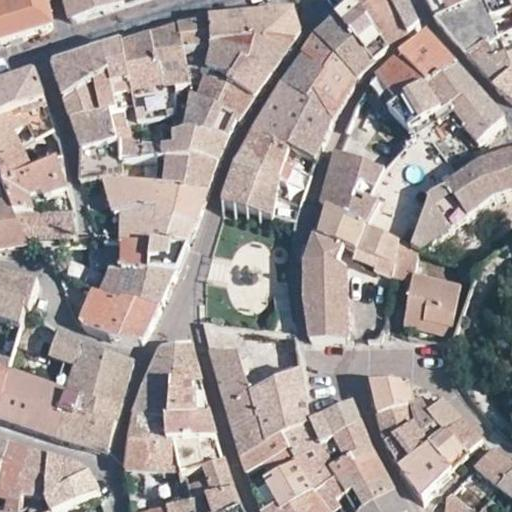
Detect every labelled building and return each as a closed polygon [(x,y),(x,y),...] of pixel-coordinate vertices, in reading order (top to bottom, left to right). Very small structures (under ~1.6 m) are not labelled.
[(0,12),(0,47),(9,45),(49,32),(52,28),(45,0),(16,0),(18,7),(0,12)] [(72,23),(74,23),(96,16),(125,7),(122,0),(64,0),(70,22),(72,23)] [(379,44),(390,59),(410,43),(401,23),(400,20),(394,12),(385,0),(364,0),(355,8),(370,28),(379,44)] [(401,23),(410,43),(420,32),(404,0),(385,0),(394,12),(400,20),(401,23)] [(425,0),(437,25),(442,22),(467,11),(461,0),(425,0)] [(461,0),(467,11),(484,6),(491,4),(489,0),(461,0)] [(484,6),(491,22),(496,20),(493,7),(509,1),(511,0),(489,0),(491,4),(484,6)] [(491,22),(484,6),(467,11),(442,22),(437,25),(455,45),(456,47),(467,60),(500,44),(499,42),(511,37),(511,14),(496,20),(491,22)] [(338,23),(377,70),(390,59),(379,44),(370,28),(355,8),(344,18),(338,23)] [(257,47),(295,49),(301,40),(294,19),(271,20),(245,22),(250,48),(257,47)] [(207,76),(232,82),(244,67),(251,70),(257,47),(250,48),(245,22),(225,24),(220,24),(213,25),(179,31),(180,38),(184,54),(187,69),(187,71),(188,73),(203,75),(207,76)] [(316,44),(359,87),(377,70),(338,23),(316,44)] [(177,93),(192,89),(188,73),(187,71),(187,69),(184,54),(180,38),(179,31),(161,38),(152,41),(157,63),(159,71),(166,93),(177,93)] [(511,37),(499,42),(500,44),(467,60),(476,72),(478,74),(495,92),(511,79),(511,37)] [(378,84),(399,111),(457,74),(441,56),(427,40),(378,84)] [(126,64),(138,127),(142,127),(172,121),(173,121),(175,107),(177,93),(166,93),(159,71),(157,63),(152,41),(138,46),(124,50),(126,64)] [(315,98),(335,125),(338,121),(359,87),(316,44),(310,52),(304,61),(305,61),(324,78),(315,98)] [(251,70),(273,80),(295,49),(257,47),(251,70)] [(66,106),(72,124),(101,118),(102,119),(126,115),(127,130),(138,127),(126,64),(124,50),(58,72),(56,73),(56,76),(56,77),(66,106)] [(293,79),(285,90),(310,106),(293,146),(290,153),(292,154),(317,166),(335,125),(315,98),(324,78),(305,61),(293,79)] [(238,93),(256,104),(266,91),(273,80),(251,70),(244,67),(232,82),(230,89),(238,93)] [(478,149),(479,150),(505,126),(492,112),(457,74),(399,111),(391,118),(409,137),(448,112),(478,149)] [(238,125),(241,127),(256,104),(238,93),(230,89),(232,82),(207,76),(203,75),(202,81),(207,83),(199,105),(215,112),(239,123),(238,125)] [(511,105),(511,79),(495,92),(499,95),(511,105)] [(33,80),(0,91),(0,133),(9,131),(15,141),(43,120),(42,119),(44,116),(45,114),(45,112),(46,111),(46,109),(36,81),(36,80),(34,80),(33,80)] [(261,131),(293,146),(310,106),(285,90),(266,123),(261,131)] [(191,136),(229,144),(233,135),(238,125),(239,123),(215,112),(199,105),(195,102),(193,109),(188,136),(191,136)] [(172,121),(175,138),(188,136),(193,109),(175,107),(173,121),(172,121)] [(80,144),(83,152),(116,147),(113,133),(127,130),(126,115),(102,119),(101,118),(72,124),(80,144)] [(56,140),(43,120),(15,141),(9,131),(0,133),(0,178),(3,186),(63,161),(60,147),(59,144),(59,143),(57,142),(56,140)] [(258,135),(256,137),(284,150),(290,153),(293,146),(261,131),(258,135)] [(434,148),(445,164),(446,163),(468,154),(452,135),(434,148)] [(197,163),(219,168),(223,157),(229,144),(191,136),(188,136),(175,138),(176,151),(142,151),(144,163),(157,163),(157,164),(197,163)] [(245,158),(239,169),(281,184),(294,189),(295,190),(304,176),(285,167),(287,165),(278,161),(284,150),(256,137),(245,158)] [(407,154),(448,195),(460,186),(457,179),(446,163),(445,164),(434,148),(428,141),(420,148),(416,143),(408,148),(405,152),(407,154)] [(156,191),(209,198),(212,188),(219,168),(197,163),(157,164),(157,163),(144,163),(124,164),(123,151),(122,146),(116,147),(83,152),(82,187),(85,187),(105,185),(124,183),(124,185),(155,189),(156,191)] [(292,154),(290,153),(284,150),(278,161),(287,165),(292,154)] [(123,151),(124,164),(144,163),(142,151),(123,151)] [(401,247),(413,253),(422,233),(426,220),(431,204),(448,195),(407,154),(388,174),(386,176),(381,188),(373,204),(382,209),(371,232),(371,233),(401,246),(401,247)] [(367,168),(337,157),(334,164),(342,166),(339,179),(336,188),(363,201),(363,199),(373,204),(381,188),(362,179),(367,168)] [(10,205),(14,216),(34,215),(29,200),(44,196),(45,199),(67,192),(63,161),(3,186),(10,205)] [(413,253),(419,257),(495,203),(511,197),(511,161),(499,166),(480,171),(460,186),(448,195),(431,204),(426,220),(422,233),(413,253)] [(381,188),(386,176),(367,168),(362,179),(381,188)] [(230,195),(225,209),(275,223),(276,222),(295,226),(296,227),(307,195),(295,190),(294,189),(287,210),(276,207),(281,184),(239,169),(230,195)] [(156,228),(196,232),(209,198),(156,191),(155,189),(124,185),(124,183),(105,185),(112,210),(114,219),(121,219),(150,214),(158,217),(156,228)] [(353,223),(363,201),(336,188),(332,200),(325,198),(322,209),(328,212),(353,224),(353,223)] [(363,201),(353,223),(371,232),(382,209),(373,204),(363,199),(363,201)] [(0,256),(7,255),(28,252),(14,216),(10,205),(0,208),(0,256)] [(375,277),(392,282),(393,281),(401,247),(401,246),(371,233),(371,232),(353,223),(353,224),(328,212),(319,239),(319,241),(347,251),(357,255),(379,263),(376,273),(375,277)] [(154,250),(187,253),(192,241),(196,232),(156,228),(158,217),(150,214),(121,219),(119,248),(122,248),(154,250)] [(511,222),(466,241),(499,257),(511,249),(511,222)] [(344,250),(319,241),(319,239),(315,237),(304,267),(304,306),(309,347),(345,346),(347,346),(349,305),(349,304),(335,304),(336,278),(338,267),(344,250)] [(405,327),(451,336),(459,289),(414,280),(419,257),(413,253),(401,247),(393,281),(412,285),(405,327)] [(123,303),(159,313),(166,299),(176,278),(148,276),(154,250),(122,248),(119,248),(107,248),(107,274),(111,274),(102,298),(121,306),(123,303)] [(148,276),(176,278),(180,269),(187,253),(154,250),(148,276)] [(357,255),(354,265),(376,273),(379,263),(357,255)] [(461,269),(458,285),(473,289),(478,274),(461,269)] [(0,323),(20,331),(21,331),(26,318),(30,317),(38,287),(5,279),(0,278),(0,323)] [(111,343),(142,348),(149,333),(159,313),(123,303),(121,306),(102,298),(93,295),(81,327),(86,333),(111,343)] [(51,361),(75,370),(84,351),(60,336),(59,338),(51,361)] [(139,412),(136,420),(167,424),(167,423),(172,423),(172,418),(174,388),(203,388),(193,348),(174,350),(163,352),(158,363),(153,373),(150,381),(147,390),(141,403),(139,412)] [(68,398),(121,411),(128,386),(134,366),(108,358),(84,351),(75,370),(67,396),(67,397),(68,398)] [(236,442),(242,462),(267,449),(260,424),(258,425),(250,398),(252,397),(246,379),(239,357),(212,356),(219,382),(225,401),(231,422),(231,424),(236,442)] [(0,413),(6,394),(10,376),(9,376),(0,372),(0,413)] [(260,424),(267,449),(283,441),(312,426),(308,406),(301,373),(262,392),(252,397),(250,398),(258,425),(260,424)] [(0,413),(0,425),(58,443),(65,419),(60,417),(68,398),(67,397),(67,396),(10,376),(6,394),(0,413)] [(246,379),(252,397),(262,392),(255,376),(246,379)] [(375,400),(379,419),(414,409),(410,388),(372,387),(375,400)] [(174,388),(172,418),(210,413),(207,401),(203,388),(174,388)] [(58,443),(107,458),(114,436),(121,411),(68,398),(60,417),(65,419),(58,443)] [(416,428),(432,449),(448,436),(463,422),(455,414),(444,403),(429,414),(423,404),(414,409),(416,428)] [(283,441),(297,465),(323,449),(335,442),(334,441),(361,425),(357,416),(353,406),(336,414),(323,421),(312,426),(283,441)] [(382,431),(386,447),(416,428),(414,409),(379,419),(382,431)] [(181,476),(181,478),(225,465),(221,453),(218,446),(217,441),(215,437),(215,435),(210,413),(172,418),(172,423),(167,423),(167,424),(169,447),(175,446),(181,476)] [(130,466),(129,476),(153,476),(181,476),(175,446),(169,447),(167,424),(136,420),(134,430),(132,443),(130,454),(130,466)] [(448,436),(468,458),(474,451),(483,442),(463,422),(448,436)] [(335,442),(346,463),(355,459),(359,456),(371,451),(366,437),(361,425),(334,441),(335,442)] [(388,451),(401,472),(414,463),(432,449),(416,428),(386,447),(388,451)] [(414,463),(438,490),(452,476),(454,473),(468,458),(448,436),(432,449),(414,463)] [(244,468),(247,478),(265,468),(272,482),(295,469),(294,467),(297,465),(283,441),(267,449),(242,462),(244,468)] [(0,478),(9,448),(0,445),(0,478)] [(0,478),(0,500),(9,503),(7,511),(20,511),(23,498),(32,455),(23,452),(9,448),(0,478)] [(314,497),(315,499),(336,482),(330,472),(333,470),(323,449),(297,465),(314,497)] [(353,509),(354,511),(366,511),(395,496),(386,478),(371,451),(359,456),(355,459),(346,463),(333,470),(330,472),(336,482),(347,498),(349,501),(353,509)] [(511,465),(494,451),(475,471),(499,489),(511,473),(511,465)] [(32,455),(23,498),(47,502),(50,461),(45,459),(32,455)] [(50,461),(47,502),(51,511),(68,511),(101,498),(97,489),(92,481),(91,479),(89,477),(87,475),(85,474),(82,471),(80,471),(76,469),(50,461)] [(419,502),(421,505),(438,490),(414,463),(401,472),(400,473),(419,502)] [(171,511),(241,511),(239,505),(235,496),(234,491),(230,482),(225,465),(181,478),(184,487),(189,486),(195,507),(171,511)] [(256,500),(261,511),(271,511),(279,508),(281,511),(289,511),(314,497),(297,465),(294,467),(295,469),(272,482),(264,487),(262,486),(253,491),(256,500)] [(511,473),(499,489),(511,499),(511,473)] [(153,476),(158,511),(171,511),(195,507),(189,486),(184,487),(181,478),(181,476),(153,476)] [(339,511),(341,511),(337,505),(347,498),(336,482),(315,499),(314,497),(289,511),(281,511),(279,508),(271,511),(339,511)] [(403,511),(395,496),(366,511),(403,511)] [(483,511),(484,511),(502,511),(501,511),(490,502),(483,511)]
